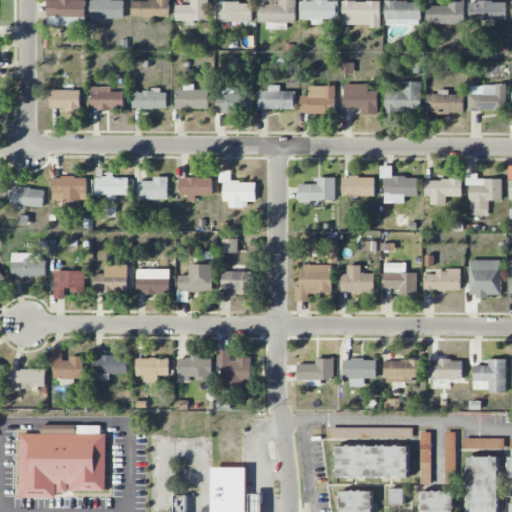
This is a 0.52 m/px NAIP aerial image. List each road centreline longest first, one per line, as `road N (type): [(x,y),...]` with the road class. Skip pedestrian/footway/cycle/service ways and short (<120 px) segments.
road 1 (residential): [(511,328),(26,326)]
road 2 (residential): [(511,148),(27,145)]
road 3 (residential): [(279,148),(278,360),(290,511)]
road 4 (residential): [(29,0),(27,145)]
